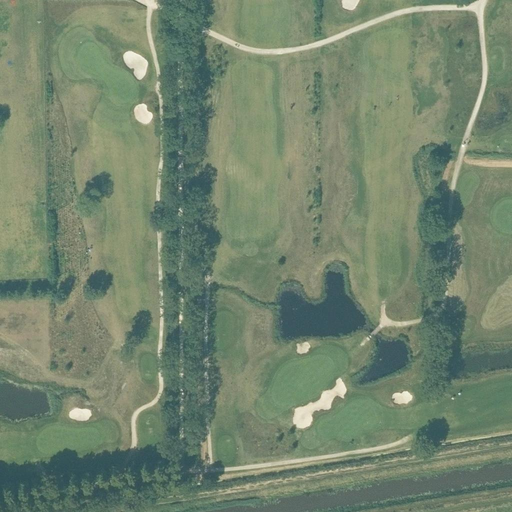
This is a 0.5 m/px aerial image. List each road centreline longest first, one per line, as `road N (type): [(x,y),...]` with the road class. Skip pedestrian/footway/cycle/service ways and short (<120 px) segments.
road 1 (track): [(0,495),(179,470),(182,0)]
road 2 (track): [(104,511),(511,446)]
